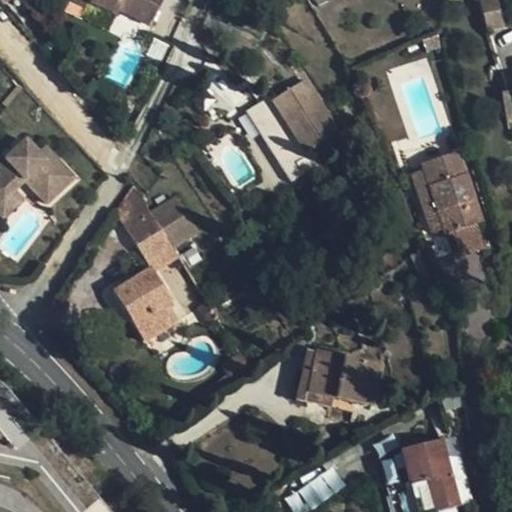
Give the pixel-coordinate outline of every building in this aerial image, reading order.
[(87,0),(92,3),(89,11),(116,24),(119,19),(150,34),(165,0),(87,0)] [(498,24),(492,0),(476,0),(483,28),(498,24)] [(306,152),(337,131),(305,80),(273,100),(293,131),(279,141),(295,165),(298,163),(303,171),(314,164),(306,152)] [(511,93),(502,95),(508,122),(511,121),(511,93)] [(3,162),(0,165),(0,208),(16,191),(22,185),(46,207),(73,179),(41,150),(35,156),(21,143),(10,155),(14,159),(7,167),(3,162)] [(444,235),(451,233),(475,225),(482,223),(459,153),(421,166),(423,172),(442,231),(444,235)] [(14,159),(10,155),(3,162),(7,167),(14,159)] [(429,235),(442,231),(423,172),(410,176),(429,235)] [(16,191),(0,208),(0,220),(4,225),(26,201),(16,191)] [(157,233),(161,231),(146,207),(136,213),(138,217),(127,223),(130,227),(126,230),(136,245),(157,233)] [(475,225),(451,233),(458,257),(483,250),(475,225)] [(172,258),(157,233),(136,245),(151,269),(152,271),(172,258)] [(152,271),(151,269),(113,293),(143,342),(177,320),(166,303),(171,300),(152,271)] [(308,392),(316,354),(306,351),(296,400),(352,413),(355,403),(308,392)] [(380,368),(316,354),(308,392),(355,403),(372,406),(380,368)] [(310,461),(300,429),(284,434),(293,466),(310,461)] [(231,430),(207,443),(237,497),(281,473),(260,436),(240,446),(231,430)] [(435,511),(459,506),(442,441),(399,452),(398,447),(379,458),(392,511),(435,511)] [(293,511),(307,511),(346,487),(333,466),(284,498),(293,511)]
